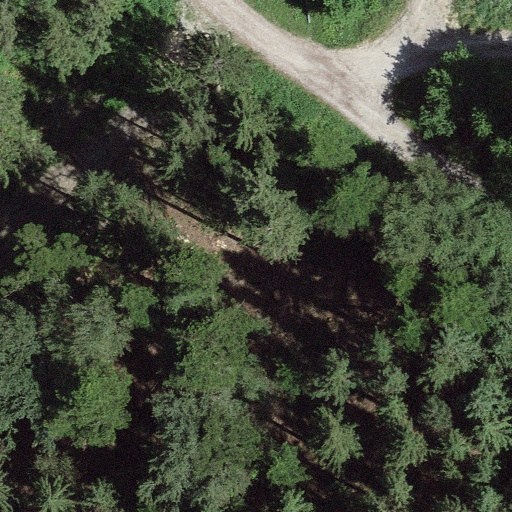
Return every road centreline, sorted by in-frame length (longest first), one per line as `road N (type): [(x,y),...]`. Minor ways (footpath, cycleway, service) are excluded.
road 1 (track): [(511,219),(215,0)]
road 2 (track): [(511,42),(411,56),(340,90)]
